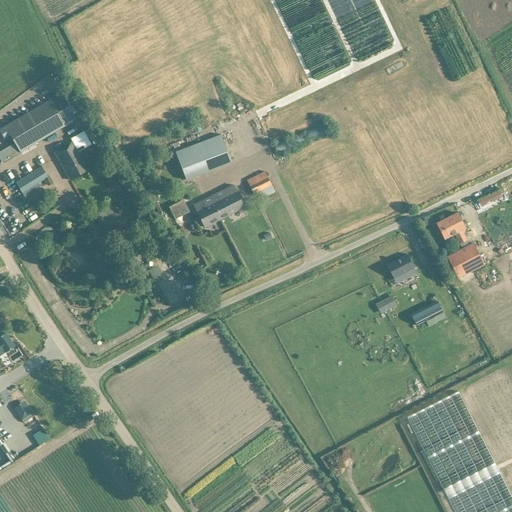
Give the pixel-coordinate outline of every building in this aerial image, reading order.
[(62,93),(48,102),(13,122),(0,129),(0,131),(4,139),(10,135),(14,143),(0,151),(0,157),(3,162),(28,148),(63,127),(77,119),(62,93)] [(284,155),(338,134),(335,125),(281,147),(284,155)] [(84,131),(71,138),(78,151),(91,144),(84,131)] [(221,133),(175,152),(186,179),(232,162),(221,133)] [(87,170),(72,143),(66,146),(65,145),(55,151),(62,163),(61,164),(70,180),(87,170)] [(97,145),(103,155),(107,153),(101,143),(97,145)] [(22,193),(38,183),(48,176),(41,166),(24,177),(15,182),(22,193)] [(257,201),(275,192),(265,171),(247,180),(257,201)] [(50,177),(46,180),(49,186),(54,183),(50,177)] [(219,211),(222,218),(244,207),(233,185),(218,192),(226,208),(219,211)] [(205,227),(222,218),(219,211),(226,208),(218,192),(194,205),(205,227)] [(183,200),(169,207),(172,212),(178,209),(182,215),(188,212),(183,200)] [(114,204),(96,214),(109,235),(126,224),(114,204)] [(447,257),(452,266),(458,278),(485,264),(478,252),(474,243),(470,245),(462,230),(466,228),(458,213),(436,223),(444,239),(455,234),(463,249),(447,257)] [(146,220),(139,225),(142,230),(149,225),(146,220)] [(269,232),(264,235),(267,240),(272,237),(269,232)] [(509,243),(502,245),(504,253),(511,250),(509,243)] [(400,258),(387,265),(393,278),(410,270),(413,275),(416,273),(407,254),(400,258)] [(163,267),(154,272),(174,307),(183,302),(163,267)] [(391,296),(379,302),(385,313),(397,306),(391,296)] [(437,301),(410,314),(416,326),(426,321),(434,317),(443,312),(437,301)] [(434,317),(426,321),(429,326),(437,322),(434,317)] [(0,356),(15,346),(6,333),(0,336),(0,356)] [(454,511),(511,511),(511,497),(458,391),(438,401),(406,417),(454,511)] [(25,401),(14,408),(22,420),(24,423),(34,416),(32,413),(33,413),(25,401)]
